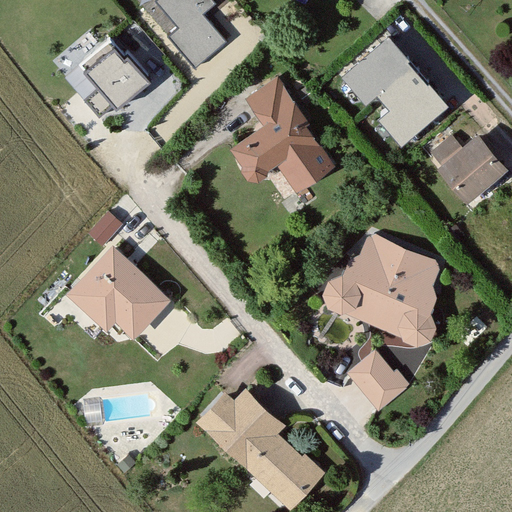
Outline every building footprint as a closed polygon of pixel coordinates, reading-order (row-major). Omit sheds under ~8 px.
[(157,0),(156,1),(179,28),(168,37),(195,69),(228,41),(204,13),(216,3),(213,0),(157,0)] [(386,37),(344,72),(366,98),(377,90),(388,103),(378,112),(398,137),(440,102),(425,83),(426,81),(406,56),(404,58),(386,37)] [(95,48),(74,66),(92,87),(77,99),(93,118),(142,76),(122,51),(118,54),(104,38),(94,47),(95,48)] [(305,122),(277,84),(252,103),(269,127),(236,150),(245,162),(244,171),(249,179),(258,180),(265,175),(266,167),(277,160),(285,169),(299,188),(330,165),(301,125),(305,122)] [(497,165),(476,138),(460,150),(449,137),(429,153),(462,194),(497,165)] [(110,213),(92,233),(104,244),(116,231),(122,224),(110,213)] [(383,243),(370,237),(364,241),(360,249),(363,255),(358,265),(345,260),(340,272),(343,274),(340,281),(335,278),(325,282),(320,292),(324,301),(335,304),(346,300),(348,296),(398,318),(397,322),(402,334),(413,338),(422,334),(425,325),(422,316),(417,314),(420,308),(423,309),(428,297),(416,291),(420,281),(427,278),(430,270),(428,263),(415,258),(411,260),(385,249),(383,243)] [(166,297),(114,249),(73,293),(107,325),(116,315),(134,331),(166,297)] [(369,353),(348,370),(375,403),(396,385),(369,353)] [(197,420),(285,501),(309,475),(264,433),(273,423),(240,393),(228,404),(219,396),(197,420)]
